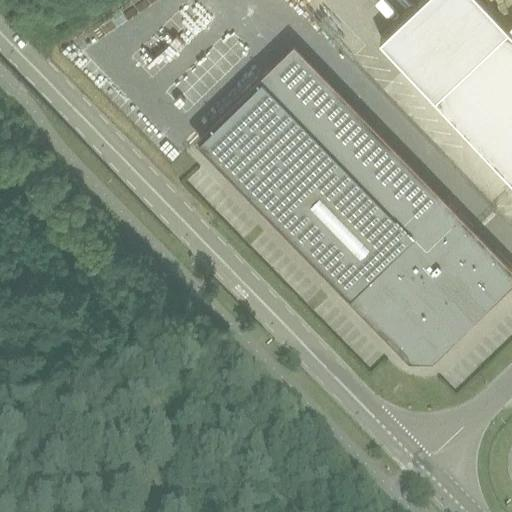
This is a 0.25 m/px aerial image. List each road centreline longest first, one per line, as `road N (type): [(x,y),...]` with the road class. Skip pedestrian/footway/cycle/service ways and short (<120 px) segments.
road 1 (tertiary): [(0,33),(420,468)]
road 2 (unclassified): [(420,468),(511,382)]
